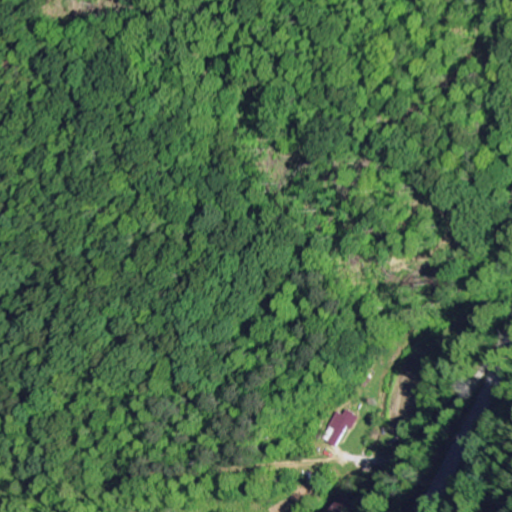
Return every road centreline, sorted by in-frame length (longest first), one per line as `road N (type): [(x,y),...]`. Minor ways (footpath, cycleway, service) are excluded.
road 1 (residential): [(511,342),(428,438),(384,468),(354,477),(323,511)]
road 2 (tertiary): [(425,511),(511,343)]
